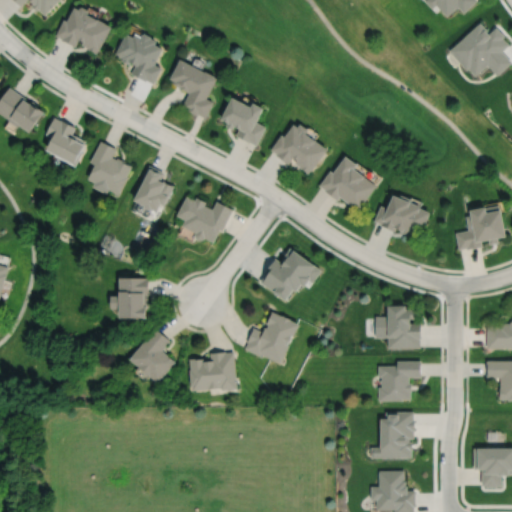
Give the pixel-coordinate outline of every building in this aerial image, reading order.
[(14,0),(19,4),(23,0),(29,0),(31,2),(30,3),(35,9),(37,7),(43,13),(56,0),(14,0)] [(424,0),(431,7),(435,3),(446,15),(457,5),(463,11),(474,0),(424,0)] [(72,5),(65,19),(62,18),(54,34),(60,37),(60,38),(74,45),(77,38),(81,40),(80,43),(86,46),(85,47),(95,52),(97,49),(110,24),(86,12),(87,10),(86,8),(80,5),(78,6),(77,8),(72,5)] [(478,21),(447,49),(464,69),(466,67),(473,75),(486,63),(495,74),(510,61),(500,50),(508,43),(501,36),(503,34),(495,25),(487,33),(485,30),(486,29),(478,21)] [(124,32),(114,53),(121,57),(120,59),(128,63),(129,61),(134,64),(130,72),(145,80),(145,78),(152,82),(160,67),(153,63),(161,47),(153,43),(155,39),(149,36),(150,35),(143,32),(142,33),(141,32),(139,35),(133,32),(131,35),(124,32)] [(179,58),(169,77),(174,80),(173,83),(179,86),(178,86),(188,91),(181,105),(186,108),(185,109),(196,115),(197,113),(204,117),(213,101),(206,97),(216,77),(214,76),(214,75),(204,70),(179,58)] [(8,85),(0,96),(0,113),(7,118),(6,120),(15,126),(16,124),(27,131),(42,110),(35,106),(37,104),(31,100),(29,103),(23,99),(25,97),(8,85)] [(231,96),(220,118),(227,122),(225,125),(232,128),(233,125),(238,128),(235,134),(248,141),(249,141),(256,144),(265,126),(256,121),(263,107),(253,102),(250,106),(231,96)] [(53,116),(44,132),(51,136),(44,149),(54,154),(53,155),(73,166),(80,153),(78,152),(84,140),(71,133),(74,126),(60,119),(59,120),(53,116)] [(280,133),(269,148),(275,152),(274,154),(287,163),(292,156),(295,159),(293,161),(299,166),(298,166),(307,172),(309,169),(310,170),(326,148),(304,133),(306,129),(298,123),(295,126),(291,123),(282,136),(280,133)] [(99,139),(88,161),(94,164),(86,178),(93,182),(91,186),(105,193),(107,189),(117,194),(126,176),(125,175),(131,165),(124,161),(116,156),(115,158),(111,156),(115,148),(99,139)] [(344,155),(332,172),(329,170),(318,184),(324,189),(323,190),(336,199),(338,196),(357,209),(375,185),(352,168),(355,164),(344,155)] [(148,164),(141,178),(143,179),(132,200),(142,205),(143,207),(148,210),(150,209),(155,212),(159,204),(163,205),(173,185),(162,180),(161,181),(159,180),(163,172),(148,164)] [(380,205),(373,220),(380,223),(379,224),(394,231),(395,228),(399,230),(399,231),(407,234),(408,231),(414,234),(415,233),(419,235),(429,212),(419,207),(419,206),(410,202),(411,199),(400,194),(398,197),(392,195),(386,208),(380,205)] [(186,195),(176,215),(184,219),(181,225),(194,232),(193,234),(194,238),(198,240),(203,239),(204,237),(212,242),(219,229),(222,230),(233,209),(216,200),(212,209),(204,204),(205,201),(196,196),(194,200),(186,195)] [(455,232),(458,249),(465,247),(466,249),(482,246),(481,241),(488,239),(489,244),(498,242),(497,237),(505,236),(501,210),(499,210),(498,205),(469,210),(470,215),(465,216),(468,229),(455,232)] [(274,257),(262,273),(264,274),(258,281),(272,291),(271,292),(283,301),(291,290),(294,292),(299,284),(302,287),(308,280),(311,282),(320,270),(288,247),(278,261),(274,257)] [(0,294),(8,267),(0,264),(0,294)] [(118,277),(118,296),(109,296),(109,308),(117,308),(117,318),(145,318),(145,308),(147,308),(147,294),(149,294),(149,278),(118,277)] [(387,306),(387,347),(419,347),(419,339),(421,339),(420,323),(409,323),(409,319),(413,319),(413,309),(405,309),(405,306),(387,306)] [(252,327),(245,341),(247,342),(243,348),(259,356),(260,354),(278,363),(297,324),(289,320),(289,319),(281,315),(280,316),(270,311),(264,323),(267,324),(265,327),(263,327),(261,331),(252,327)] [(485,325),(485,348),(511,348),(511,349),(511,319),(508,323),(497,323),(497,325),(485,325)] [(126,359),(155,384),(174,361),(160,350),(168,340),(153,327),(126,359)] [(187,359),(188,370),(187,370),(189,387),(190,391),(220,388),(220,391),(235,389),(232,352),(224,352),(224,351),(209,352),(209,360),(204,361),(203,357),(187,359)] [(511,356),(485,357),(486,374),(499,374),(499,384),(498,384),(498,395),(506,395),(506,396),(511,396),(511,356)] [(377,365),(377,376),(380,376),(380,379),(379,379),(379,384),(381,384),(381,387),(377,387),(377,400),(401,400),(401,399),(409,399),(409,391),(411,391),(411,383),(408,383),(408,377),(420,377),(420,360),(396,361),(396,365),(377,365)] [(384,412),(384,420),(379,420),(379,447),(370,447),(370,458),(410,458),(410,450),(411,450),(411,442),(408,442),(408,439),(413,439),(413,430),(414,430),(414,420),(413,420),(413,412),(384,412)] [(472,445),(472,466),(480,466),(480,482),(485,482),(485,484),(495,484),(495,482),(500,482),(500,471),(507,471),(507,470),(511,470),(511,443),(476,444),(476,445),(472,445)] [(371,483),(371,497),(376,497),(376,506),(394,506),(394,511),(415,511),(415,503),(416,503),(416,488),(408,488),(408,482),(406,482),(406,477),(405,477),(405,467),(379,467),(379,483),(371,483)]
